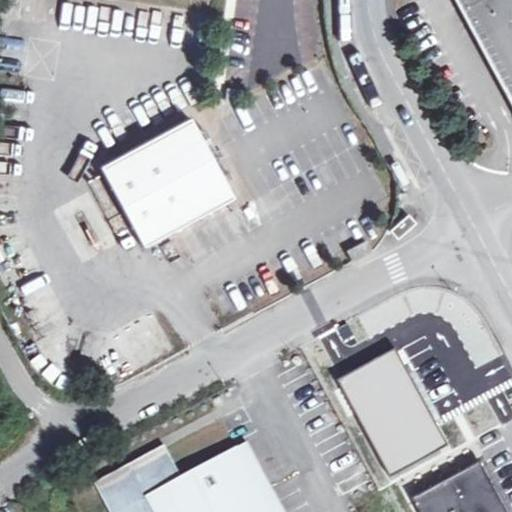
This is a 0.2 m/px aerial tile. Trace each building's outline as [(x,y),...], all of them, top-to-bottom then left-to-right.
[(511,0),(457,0),(511,102),(511,0)] [(149,15),(146,40),(181,45),(185,20),(149,15)] [(197,130),(190,118),(100,167),(144,247),(169,234),(234,199),(197,130)] [(405,182),(413,179),(405,159),(397,163),(405,182)] [(396,195),(396,204),(406,204),(406,195),(396,195)] [(347,251),(353,262),(371,252),(366,241),(347,251)] [(342,383),(392,477),(449,447),(398,353),(342,383)] [(273,511),(242,453),(240,451),(184,479),(167,446),(96,485),(111,511),(273,511)] [(506,511),(504,506),(480,465),(472,469),(413,500),(419,511),(506,511)]
